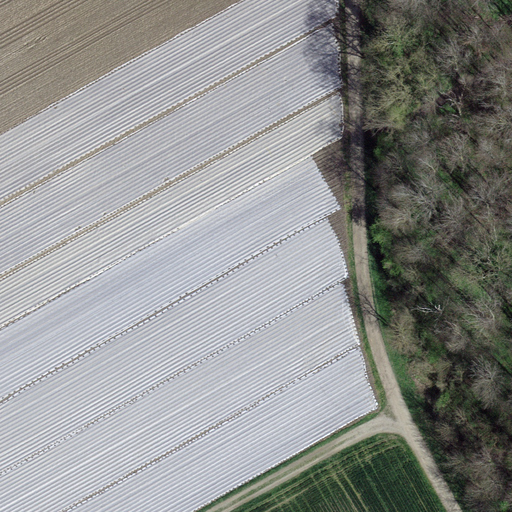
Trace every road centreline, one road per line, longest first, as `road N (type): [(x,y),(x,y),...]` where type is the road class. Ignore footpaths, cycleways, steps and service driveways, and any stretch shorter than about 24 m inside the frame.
road 1 (track): [(349,0),(359,256),(372,333),(394,413),(453,511)]
road 2 (track): [(394,413),(215,511)]
